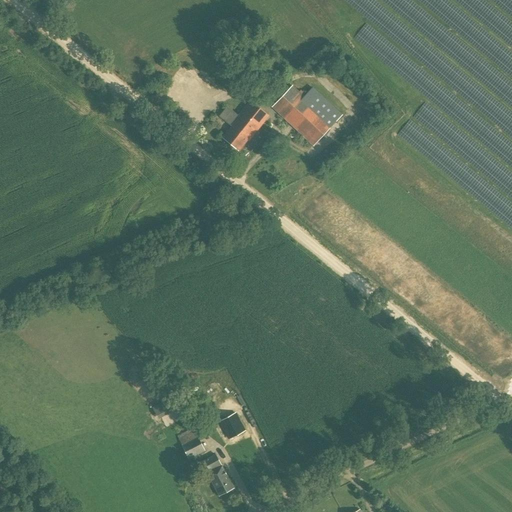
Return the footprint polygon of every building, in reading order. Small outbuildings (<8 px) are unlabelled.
[(271,107),(284,120),(293,128),(302,136),(312,146),(342,115),(312,88),(304,96),(293,85),(271,107)] [(222,138),(238,150),(246,141),(247,143),(269,115),(250,100),(238,116),(227,107),(219,116),(232,126),(222,138)] [(161,401),(153,406),(161,418),(168,413),(161,401)] [(220,422),(229,439),(244,431),(235,414),(220,422)] [(182,427),(195,453),(212,444),(199,421),(191,425),(191,423),(182,427)] [(200,462),(207,475),(219,496),(234,488),(222,466),(215,454),(200,462)]
